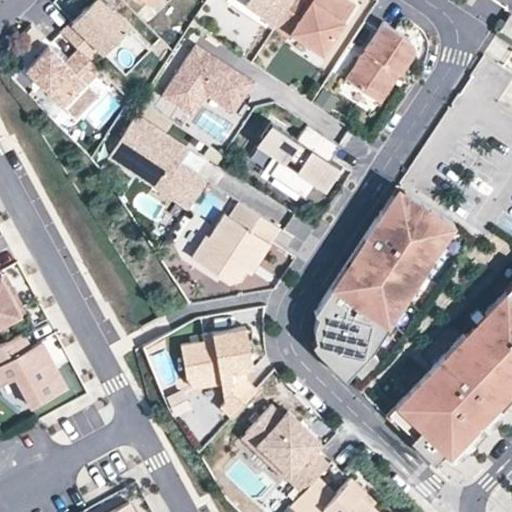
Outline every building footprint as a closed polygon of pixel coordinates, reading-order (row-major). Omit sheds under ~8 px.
[(71,20),(61,31),(78,48),(91,60),(101,50),(124,72),(149,47),(134,32),(126,40),(120,34),(128,26),(100,0),(91,0),(81,10),(86,14),(76,24),(71,20)] [(242,0),(242,1),(257,11),(272,21),(286,0),(242,0)] [(336,23),(351,0),(286,0),(272,21),(271,23),(285,32),(288,28),(319,48),(331,30),(327,27),(332,19),(336,23)] [(257,11),(242,1),(237,7),(253,17),(257,11)] [(76,24),(86,14),(81,10),(71,20),(76,24)] [(331,30),(336,23),(332,19),(327,27),(331,30)] [(392,76),(408,50),(409,49),(410,47),(410,44),(409,41),(407,39),(406,37),(404,36),(379,19),(341,77),(376,100),(388,81),(383,78),(386,72),(392,76)] [(32,46),(42,35),(30,23),(20,34),(32,46)] [(126,40),(134,32),(128,26),(120,34),(126,40)] [(250,78),(213,54),(210,58),(205,54),(208,51),(193,41),(159,92),(189,112),(203,91),(230,109),(250,78)] [(86,83),(100,69),(91,60),(78,48),(64,61),(49,45),(26,68),(64,106),(86,83)] [(388,81),(392,76),(386,72),(383,78),(388,81)] [(96,93),(86,83),(64,106),(74,115),(96,93)] [(186,148),(135,114),(109,154),(160,188),(186,148)] [(331,160),(341,146),(340,145),(308,124),(298,139),(271,121),(261,137),(283,152),(270,172),(306,197),(317,181),(324,186),(338,165),(331,160)] [(253,144),(246,155),(263,164),(270,153),(253,144)] [(188,206),(206,179),(192,170),(174,198),(188,206)] [(403,191),(397,199),(386,215),(380,211),(358,244),(313,311),(317,314),(328,321),(322,330),(315,338),(311,342),(318,352),(345,377),(371,349),(379,336),(373,332),(381,320),(398,295),(399,292),(414,269),(422,258),(429,262),(454,224),(403,191)] [(386,215),(397,199),(390,195),(380,211),(386,215)] [(280,228),(240,201),(230,217),(269,243),(280,228)] [(259,259),(269,243),(230,217),(223,213),(208,236),(205,234),(191,256),(229,281),(237,280),(253,255),(259,259)] [(250,273),(259,259),(253,255),(244,269),(250,273)] [(414,269),(421,274),(429,262),(422,258),(414,269)] [(404,299),(421,274),(414,269),(399,292),(398,295),(404,299)] [(4,273),(0,274),(0,278),(19,313),(24,310),(4,273)] [(0,323),(19,313),(0,278),(0,323)] [(454,461),(511,400),(511,281),(504,290),(511,297),(471,340),(463,333),(431,366),(439,374),(433,380),(425,373),(385,415),(433,462),(444,451),(454,461)] [(471,340),(511,297),(504,290),(463,333),(471,340)] [(387,324),(404,299),(398,295),(381,320),(387,324)] [(322,330),(328,321),(317,314),(316,317),(314,321),(314,324),(313,328),(314,332),(314,336),(315,338),(322,330)] [(379,336),(387,324),(381,320),(373,332),(379,336)] [(219,405),(230,416),(256,388),(246,377),(246,374),(245,368),(253,366),(245,326),(203,334),(204,340),(180,344),(186,375),(193,387),(220,381),(224,400),(219,405)] [(22,331),(0,343),(0,383),(15,376),(31,405),(66,386),(56,367),(51,369),(46,359),(50,357),(41,340),(30,346),(22,331)] [(56,367),(50,357),(46,359),(51,369),(56,367)] [(433,380),(439,374),(431,366),(425,373),(433,380)] [(321,470),(329,462),(313,448),(315,445),(309,439),(308,429),(299,420),(290,421),(282,414),(271,404),(245,432),(288,473),(285,476),(285,477),(301,492),(317,475),(321,470)] [(287,409),(282,414),(290,421),(299,420),(287,409)] [(320,441),(308,429),(309,439),(315,445),(320,441)] [(283,478),(285,476),(288,473),(245,432),(240,437),(283,478)] [(321,470),(317,475),(335,492),(339,487),(321,470)] [(317,475),(290,503),(298,511),(316,511),(323,506),(329,511),(379,511),(371,504),(358,491),(361,488),(350,477),(339,487),(335,492),(317,475)] [(374,500),(361,488),(358,491),(371,504),(374,500)] [(133,511),(128,502),(108,511),(133,511)]
